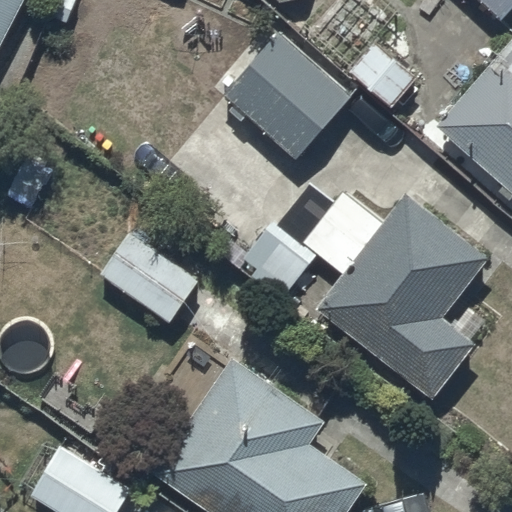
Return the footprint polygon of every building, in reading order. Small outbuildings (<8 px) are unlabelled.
[(0,0),(0,42),(20,0),(0,0)] [(511,1),(511,0),(488,0),(502,12),(511,1)] [(355,88),(280,20),(227,85),(300,149),(355,88)] [(419,68),(376,31),(351,61),(394,98),(419,68)] [(511,35),(441,118),(511,180),(511,35)] [(346,266),(321,297),(433,388),(477,334),(441,304),(488,246),(412,184),(386,215),(346,182),(305,232),(346,266)] [(320,248),(275,209),(246,251),(286,287),(320,248)] [(202,273),(132,222),(104,263),(173,313),(175,309),(214,338),(237,307),(198,279),(202,273)] [(236,351),(156,462),(228,511),(341,511),(369,472),(311,432),(325,412),(236,351)] [(115,511),(135,481),(62,436),(31,487),(72,511),(115,511)]
